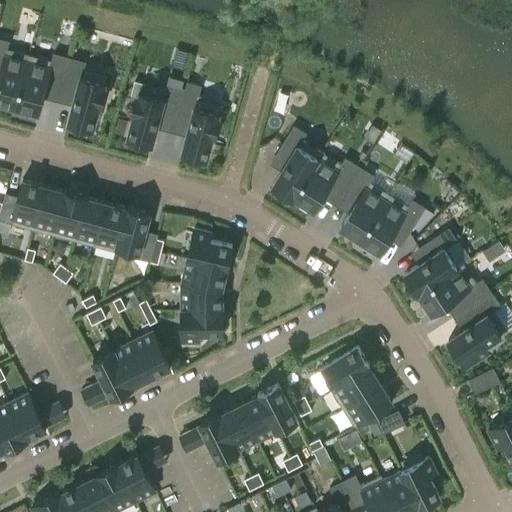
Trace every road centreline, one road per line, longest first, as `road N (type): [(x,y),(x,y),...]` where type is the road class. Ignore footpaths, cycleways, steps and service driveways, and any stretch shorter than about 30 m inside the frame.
road 1 (residential): [(0,482),(370,299)]
road 2 (residential): [(0,140),(225,200),(319,256),(370,299)]
road 3 (residential): [(370,299),(419,363),(495,508)]
